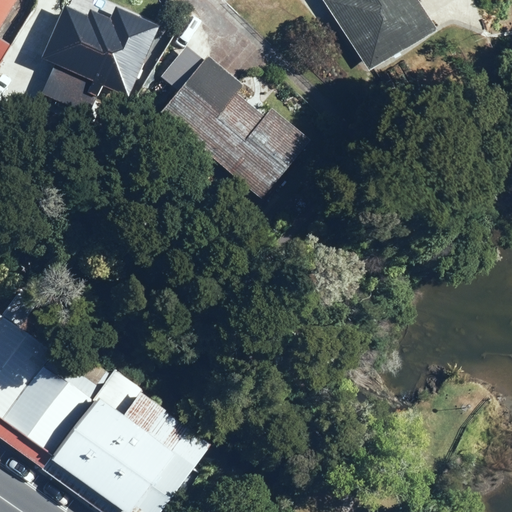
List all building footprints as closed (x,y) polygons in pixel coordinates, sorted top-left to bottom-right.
[(0,0),(0,57),(7,47),(0,42),(0,19),(11,0),(0,0)] [(322,0),(364,64),(430,22),(416,0),(322,0)] [(59,5),(36,59),(49,64),(37,94),(85,115),(97,86),(124,98),(155,26),(112,8),(107,19),(86,10),(84,16),(59,5)] [(204,55),(155,114),(217,165),(210,172),(255,209),(261,202),(256,198),(305,140),(268,109),(261,117),(233,93),(239,85),(204,55)] [(0,74),(0,90),(8,95),(15,84),(0,74)] [(0,442),(97,511),(152,511),(200,445),(127,393),(130,389),(103,370),(99,375),(70,354),(61,366),(8,329),(22,310),(6,299),(0,307),(0,442)]
